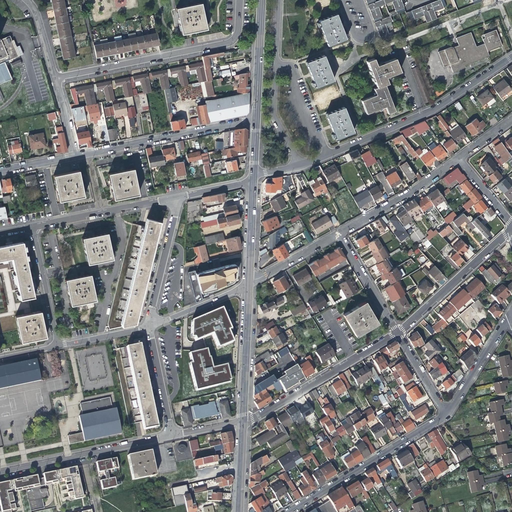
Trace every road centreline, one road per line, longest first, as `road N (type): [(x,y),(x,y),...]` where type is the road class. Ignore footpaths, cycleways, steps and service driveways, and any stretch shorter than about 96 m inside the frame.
road 1 (residential): [(300,166),(434,109),(511,56)]
road 2 (residential): [(285,511),(447,413)]
road 3 (residential): [(72,156),(255,118)]
road 4 (residential): [(240,421),(395,331)]
road 5 (residential): [(171,435),(0,471)]
road 6 (residential): [(55,78),(226,43)]
road 7 (residential): [(300,166),(272,113),(276,0)]
road 8 (residential): [(395,331),(511,228)]
road 9 (residential): [(30,226),(170,197)]
road 10 (residential): [(336,231),(456,157)]
road 11 (secondary): [(240,421),(247,287)]
road 12 (residential): [(170,197),(174,216),(147,327)]
road 13 (residential): [(30,226),(55,333),(48,346)]
road 14 (residential): [(447,413),(510,310)]
